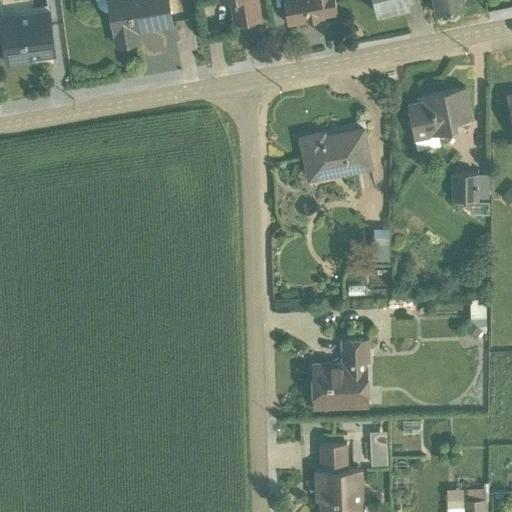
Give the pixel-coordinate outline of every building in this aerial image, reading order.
[(95,0),(97,7),(104,12),(109,12),(115,46),(136,42),(134,31),(171,24),(166,0),(95,0)] [(233,24),(260,20),(256,0),(217,0),(218,3),(229,1),(233,24)] [(336,13),(333,0),(282,0),(286,24),(287,24),(317,19),(316,17),(336,13)] [(374,0),(378,13),(406,6),(404,0),(374,0)] [(430,0),(434,14),(464,9),(462,0),(430,0)] [(0,16),(0,18),(6,63),(27,60),(27,56),(53,53),(47,10),(0,16)] [(406,105),(414,140),(456,130),(455,122),(470,119),(463,87),(422,95),(423,101),(406,105)] [(322,133),(300,137),(308,180),(357,170),(355,160),(368,158),(362,129),(323,136),(322,133)] [(477,173),(450,173),(450,199),(477,200),(477,173)] [(511,184),(500,198),(511,206),(511,184)] [(373,228),(372,261),(388,261),(389,228),(373,228)] [(463,330),(474,339),(480,331),(480,330),(484,330),(485,327),(487,326),(487,322),(484,322),(484,296),(469,297),(469,322),(463,330)] [(369,361),(368,339),(340,339),(339,362),(310,363),(312,407),(367,406),(366,362),(369,361)] [(318,489),(319,511),(362,511),(362,469),(347,469),(346,442),(319,443),(320,469),(314,470),(314,489),(318,489)] [(392,464),(393,503),(409,503),(408,463),(392,464)] [(446,489),(446,511),(486,511),(487,483),(482,483),(482,489),(466,489),(466,500),(462,500),(462,489),(446,489)]
